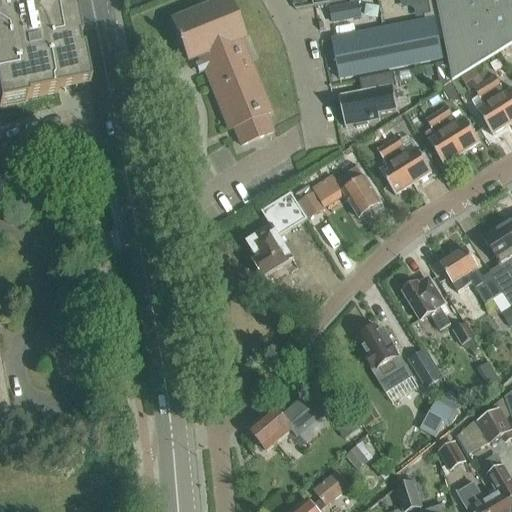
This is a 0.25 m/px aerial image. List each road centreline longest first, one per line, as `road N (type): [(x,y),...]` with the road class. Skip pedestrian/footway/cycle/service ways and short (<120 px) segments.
road 1 (residential): [(217,435),(358,281),(511,162)]
road 2 (tertiary): [(171,441),(114,116)]
road 3 (unknown): [(0,231),(24,253),(25,288),(5,345),(9,404)]
road 4 (residential): [(314,132),(292,33),(272,0)]
